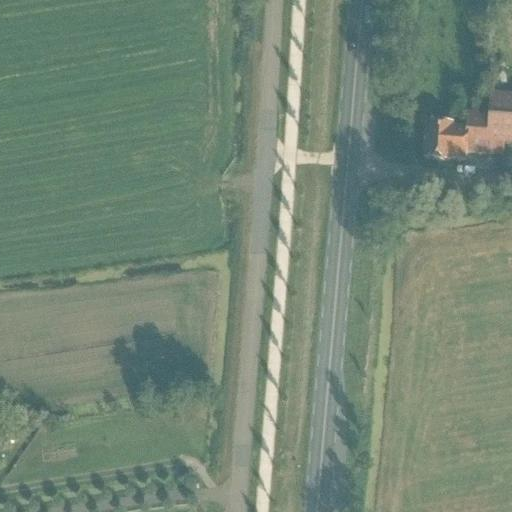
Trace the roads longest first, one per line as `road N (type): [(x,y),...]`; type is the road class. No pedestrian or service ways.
road 1 (primary): [(316,511),(362,0)]
road 2 (unclassified): [(237,511),(274,0)]
